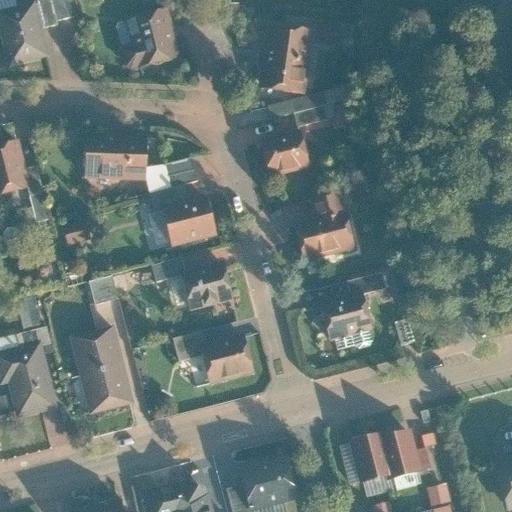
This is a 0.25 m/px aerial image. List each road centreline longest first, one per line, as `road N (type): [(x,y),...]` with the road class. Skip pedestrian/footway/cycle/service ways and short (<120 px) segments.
road 1 (residential): [(299,413),(0,486)]
road 2 (residential): [(299,413),(223,134)]
road 3 (residential): [(223,134),(168,113),(0,113)]
road 4 (residential): [(511,359),(299,413)]
